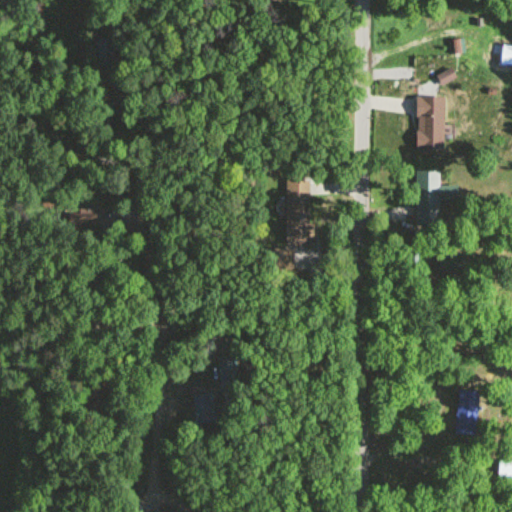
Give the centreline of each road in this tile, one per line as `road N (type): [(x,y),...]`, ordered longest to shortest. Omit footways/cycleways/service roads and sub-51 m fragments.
road 1 (residential): [(359,511),(364,0)]
road 2 (residential): [(0,368),(67,337),(158,317),(360,294)]
road 3 (residential): [(125,145),(158,317)]
road 4 (residential): [(158,317),(154,447)]
